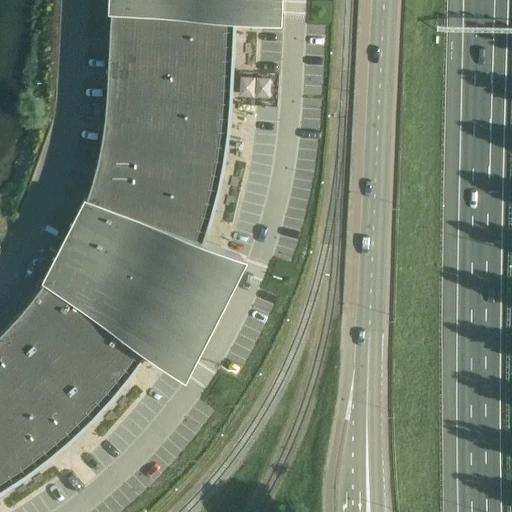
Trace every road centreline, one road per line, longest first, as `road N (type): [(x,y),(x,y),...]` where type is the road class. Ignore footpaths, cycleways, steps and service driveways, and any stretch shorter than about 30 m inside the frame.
road 1 (secondary): [(368,511),(385,0)]
road 2 (motorway): [(477,0),(478,511)]
